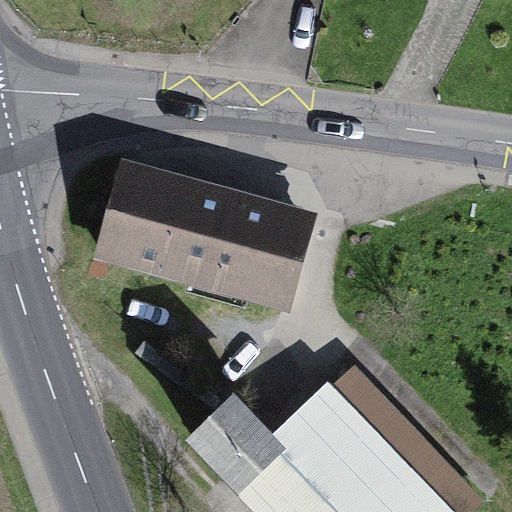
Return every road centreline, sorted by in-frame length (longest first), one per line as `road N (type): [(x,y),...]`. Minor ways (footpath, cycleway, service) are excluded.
road 1 (tertiary): [(0,93),(182,102),(511,145)]
road 2 (secondary): [(98,511),(0,207)]
